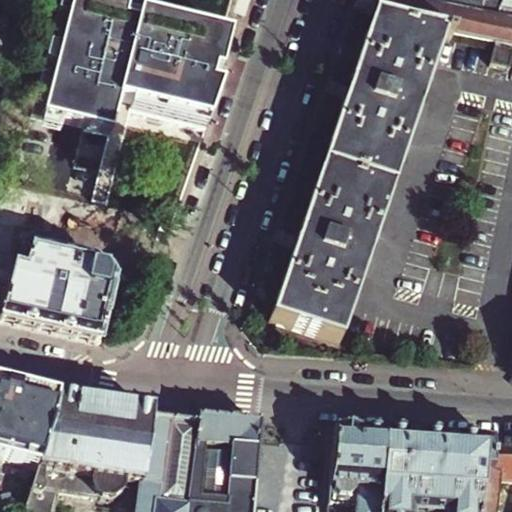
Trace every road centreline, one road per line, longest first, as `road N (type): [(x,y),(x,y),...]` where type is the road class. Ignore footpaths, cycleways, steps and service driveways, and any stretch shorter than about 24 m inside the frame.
road 1 (tertiary): [(188,391),(324,0)]
road 2 (tertiary): [(282,0),(149,387)]
road 3 (secondary): [(188,391),(511,411)]
road 4 (secondary): [(149,387),(0,356)]
